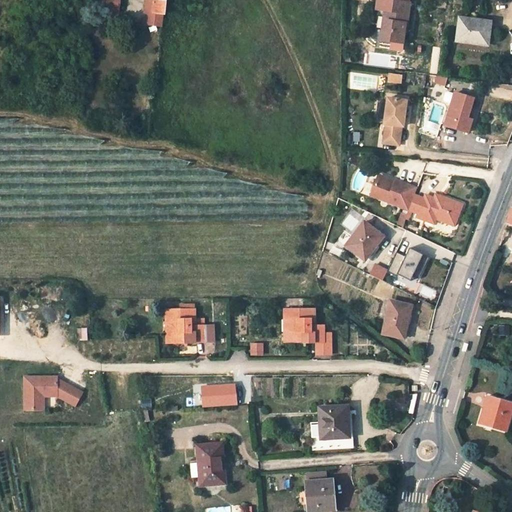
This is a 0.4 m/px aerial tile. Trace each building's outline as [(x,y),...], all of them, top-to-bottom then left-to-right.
[(117,0),(102,0),(102,7),(117,9),(117,0)] [(145,12),(163,14),(165,15),(167,0),(165,1),(165,0),(149,0),(149,1),(146,1),(145,12)] [(378,0),(377,8),(386,9),(387,0),(402,0),(402,2),(409,3),(409,0),(378,0)] [(387,0),(386,9),(383,31),(391,32),(390,41),(402,43),(403,34),(406,34),(411,4),(409,3),(402,2),(402,0),(387,0)] [(147,25),(161,27),(163,14),(145,12),(144,18),(147,25)] [(491,22),(460,18),(457,40),(488,45),(491,22)] [(381,39),(390,41),(391,32),(383,31),(381,39)] [(448,77),(436,75),(434,83),(445,86),(448,77)] [(468,120),(474,100),(456,94),(456,95),(449,93),(447,94),(445,100),(446,102),(453,105),(445,126),(462,132),(466,119),(468,120)] [(388,98),(384,124),(386,124),(384,143),(399,145),(402,126),(403,126),(407,100),(388,98)] [(466,119),(462,132),(469,134),(473,121),(468,120),(466,119)] [(395,181),(378,174),(377,176),(394,183),(395,181)] [(394,183),(377,176),(370,195),(409,210),(415,194),(417,188),(395,180),(395,181),(394,183)] [(406,218),(409,219),(412,210),(418,213),(424,198),(415,194),(409,210),(407,215),(406,218)] [(454,225),(462,204),(441,196),(439,200),(434,198),(425,194),(424,198),(418,213),(417,216),(425,220),(427,215),(436,218),(454,225)] [(402,213),(397,224),(403,226),(406,218),(407,215),(402,213)] [(434,223),(436,218),(427,215),(425,220),(434,223)] [(365,222),(347,245),(366,260),(376,246),(375,245),(382,236),(365,222)] [(405,256),(396,252),(387,271),(396,276),(397,274),(410,280),(413,276),(419,278),(429,257),(409,247),(405,256)] [(370,274),(382,280),(388,270),(375,264),(370,274)] [(410,280),(397,274),(396,276),(395,278),(409,285),(410,280)] [(412,305),(391,301),(384,333),(404,338),(412,305)] [(195,309),(167,310),(167,320),(172,320),(172,337),(185,337),(186,343),(186,346),(188,346),(188,343),(206,342),(205,325),(203,325),(203,319),(195,319),(195,309)] [(315,309),(285,309),(286,319),(291,319),(291,337),(304,337),(304,343),(306,342),(317,342),(325,342),(325,334),(325,325),(315,325),(312,325),(312,318),(315,318),(315,309)] [(286,343),(304,343),(304,337),(291,337),(291,319),(286,319),(286,343)] [(168,343),(186,343),(185,337),(172,337),(172,320),(167,320),(168,343)] [(250,342),(250,355),(263,355),(263,342),(250,342)] [(332,342),(317,342),(318,354),(332,354),(332,342)] [(26,410),(45,409),(45,396),(45,392),(59,392),(59,396),(76,405),(84,392),(61,380),(61,383),(58,383),(58,379),(58,377),(26,377),(26,410)] [(507,430),(511,412),(511,402),(488,396),(480,423),(507,430)] [(348,406),(320,408),(321,422),(312,423),(314,450),(350,447),(349,422),(349,419),(348,406)] [(222,444),(198,446),(202,486),(224,484),(222,462),(224,462),(222,444)] [(306,482),(308,511),(313,511),(337,510),(333,480),(328,480),(328,473),(307,474),(308,482),(306,482)]
